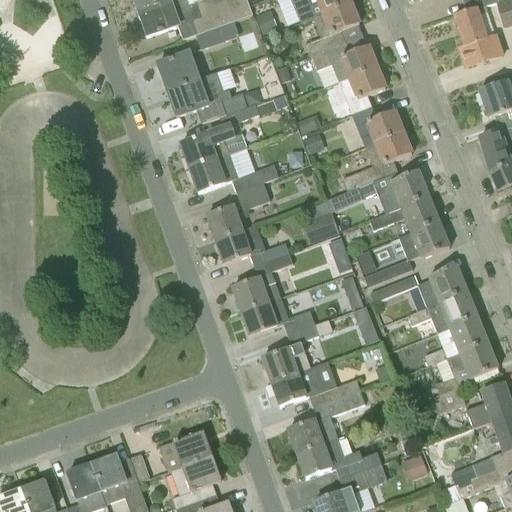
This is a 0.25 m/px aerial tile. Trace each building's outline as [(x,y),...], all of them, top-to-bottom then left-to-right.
[(133,3),(137,14),(176,0),(133,0),(134,3),(133,3)] [(234,24),(252,18),(246,0),(208,0),(189,7),(186,0),(176,0),(137,14),(141,25),(142,25),(148,40),(178,29),(184,43),(198,38),(234,24)] [(313,22),(351,6),(348,0),(290,0),(300,26),(313,21),(313,22)] [(486,9),(497,6),(498,5),(496,0),(463,0),(468,14),(486,9)] [(511,1),(498,5),(497,6),(503,31),(511,28),(511,1)] [(326,54),(326,55),(346,47),(341,35),(359,28),(351,6),(313,22),(321,41),(304,48),(309,60),(311,59),(326,54)] [(454,19),(464,50),(459,52),(466,72),(503,59),(497,39),(489,41),(480,17),(488,15),(486,9),(468,14),(454,19)] [(270,12),(255,18),(262,37),(277,31),(270,12)] [(239,38),(234,24),(198,38),(203,52),(239,38)] [(332,68),(339,87),(377,71),(368,50),(350,57),(346,47),(326,55),(326,54),(311,59),(317,74),(332,68)] [(167,84),(171,93),(201,83),(200,82),(191,56),(158,68),(164,85),(167,84)] [(291,83),(286,70),(277,74),(281,86),(291,83)] [(385,93),(377,71),(339,87),(352,119),(372,111),(367,100),(385,93)] [(219,121),(247,111),(242,97),(231,101),(228,93),(222,94),(217,78),(201,83),(171,93),(168,94),(171,103),(177,120),(198,113),(203,127),(219,121)] [(494,120),(499,134),(511,130),(511,82),(509,84),(479,94),(489,122),(494,120)] [(242,97),(247,111),(254,109),(261,106),(256,92),(242,97)] [(288,110),(284,98),(261,106),(254,109),(258,119),(259,121),(288,110)] [(247,111),(219,121),(223,132),(181,147),(190,172),(229,158),(229,157),(225,146),(236,142),(231,128),(258,119),(254,109),(247,111)] [(365,151),(403,136),(394,115),(376,122),(372,111),(352,119),(361,141),(370,138),(373,147),(365,151)] [(320,130),(315,116),(296,123),(301,137),(320,130)] [(490,174),(511,164),(511,130),(499,134),(479,140),(490,174)] [(324,152),(319,136),(302,142),(308,158),(324,152)] [(347,195),(352,193),(374,185),(377,184),(398,176),(393,165),(411,158),(403,136),(365,151),(373,170),(342,182),(347,195)] [(232,185),(236,196),(263,186),(263,187),(278,181),(274,169),(238,182),(229,158),(190,172),(198,197),(232,185)] [(511,164),(490,174),(498,195),(511,189),(511,164)] [(387,216),(399,211),(400,213),(429,201),(418,174),(389,186),(393,196),(381,201),(387,216)] [(377,196),(374,185),(352,193),(357,204),(377,196)] [(216,244),(256,230),(256,229),(244,234),(237,217),(270,205),(263,187),(263,186),(236,196),(240,207),(206,219),(216,244)] [(399,241),(399,242),(439,226),(429,201),(400,213),(410,237),(399,241)] [(338,237),(327,204),(307,211),(310,220),(300,224),(308,248),(338,237)] [(363,238),(394,226),(389,216),(369,223),(369,224),(359,228),(363,238)] [(419,259),(420,263),(449,251),(439,226),(399,242),(408,263),(419,259)] [(254,271),(262,268),(289,258),(285,246),(265,254),(256,230),(216,244),(224,269),(250,259),(254,271)] [(347,256),(341,238),(327,243),(334,261),(347,256)] [(357,259),(361,269),(373,265),(369,254),(357,259)] [(289,258),(262,268),(254,271),(258,281),(232,291),(241,316),(281,302),(271,275),(276,273),(293,267),(289,258)] [(413,273),(408,263),(364,281),(367,291),(413,273)] [(428,284),(418,288),(419,289),(418,289),(427,311),(407,318),(408,319),(467,296),(456,269),(427,281),(428,284)] [(374,307),(418,289),(419,289),(418,288),(415,279),(369,297),(374,307)] [(352,280),(341,284),(347,298),(357,294),(352,280)] [(477,321),(467,296),(408,319),(411,329),(431,321),(437,336),(448,332),(477,321)] [(284,328),(288,339),(315,330),(327,325),(326,324),(314,329),(309,314),(288,322),(281,302),(241,316),(250,340),(284,328)] [(366,310),(353,315),(358,329),(371,324),(366,310)] [(477,321),(448,332),(437,336),(448,362),(488,346),(477,321)] [(271,387),(310,373),(301,346),(330,335),(327,325),(315,330),(288,339),(292,350),(262,361),(271,387)] [(455,381),(459,390),(460,392),(472,387),(470,383),(498,372),(488,346),(448,362),(446,363),(453,381),(455,381)] [(425,369),(445,361),(441,350),(421,358),(425,369)] [(374,372),(379,385),(390,381),(386,368),(374,372)] [(309,400),(314,412),(368,392),(368,391),(360,394),(356,383),(319,397),(310,373),(271,387),(280,411),(309,400)] [(432,400),(459,390),(455,381),(453,381),(435,387),(437,391),(427,394),(430,400),(432,400)] [(492,427),(511,420),(511,409),(504,386),(481,395),(485,407),(466,414),(473,432),(492,425),(492,427)] [(465,408),(460,392),(459,390),(432,400),(439,417),(465,408)] [(288,433),(297,458),(338,443),(330,420),(365,408),(365,407),(372,404),(368,392),(314,412),(317,422),(288,433)] [(434,421),(423,417),(420,424),(431,428),(434,421)] [(499,445),(503,458),(511,454),(511,420),(492,427),(496,439),(489,441),(492,447),(499,445)] [(168,475),(170,474),(210,460),(201,436),(159,450),(168,475)] [(412,440),(400,444),(405,457),(416,453),(412,440)] [(335,472),(340,484),(382,468),(378,456),(347,468),(338,443),(297,458),(305,482),(330,473),(331,474),(335,472)] [(399,465),(408,484),(427,475),(419,457),(399,465)] [(140,458),(129,462),(137,482),(138,486),(149,482),(140,458)] [(92,468),(101,495),(126,486),(117,459),(92,468)] [(172,501),(175,511),(178,511),(215,499),(211,488),(220,485),(210,460),(170,474),(179,499),(172,501)] [(442,494),(442,495),(500,472),(496,462),(492,463),(492,462),(492,460),(473,469),(456,475),(451,477),(455,488),(442,494)] [(101,495),(92,468),(66,478),(75,504),(101,495)] [(314,504),(316,511),(359,511),(356,500),(355,496),(387,484),(382,468),(340,484),(343,494),(314,504)] [(500,472),(442,495),(448,508),(462,502),(501,486),(501,485),(504,483),(500,472)] [(511,480),(504,483),(510,496),(500,499),(504,511),(511,507),(511,480)] [(146,511),(138,486),(137,482),(126,486),(135,511),(146,511)] [(67,511),(65,511),(55,511),(46,485),(20,494),(26,511),(67,511)] [(0,501),(0,511),(26,511),(20,494),(0,501)] [(229,511),(227,505),(219,508),(216,498),(215,499),(178,511),(229,511)] [(465,511),(462,503),(444,511),(465,511)]
